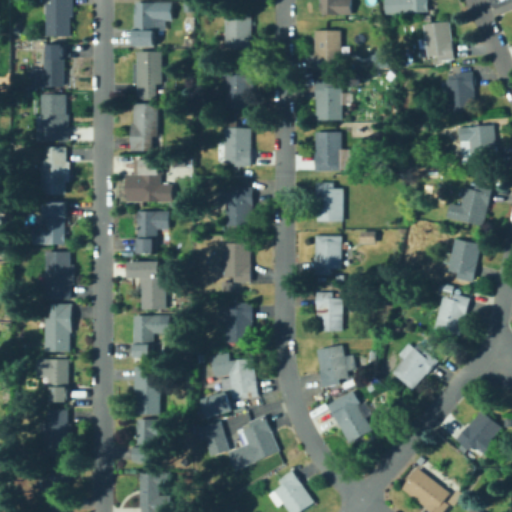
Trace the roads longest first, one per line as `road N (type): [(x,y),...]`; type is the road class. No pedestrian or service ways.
road 1 (residential): [(282,0),(284,375),(317,456),(360,500)]
road 2 (residential): [(100,0),(101,511)]
road 3 (residential): [(511,247),(490,349),(349,511)]
